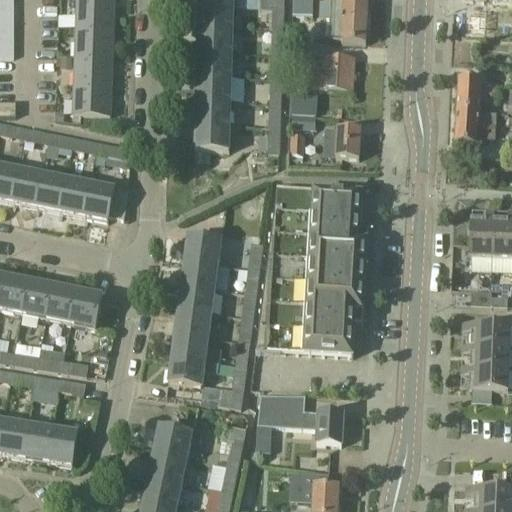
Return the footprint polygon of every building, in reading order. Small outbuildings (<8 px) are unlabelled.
[(13,0),(0,0),(0,8),(14,9),(13,0)] [(313,0),(293,0),(292,21),(313,22),(313,0)] [(366,0),(330,0),(329,23),(367,25),(368,1),(366,1),(366,0)] [(261,1),(260,14),(272,15),(271,35),(283,35),(284,2),(261,1)] [(76,33),(113,35),(114,5),(77,4),(76,33)] [(198,33),(233,34),(233,8),(199,7),(198,33)] [(14,9),(0,8),(0,19),(14,20),(14,9)] [(14,20),(0,19),(0,30),(14,30),(14,20)] [(366,49),(367,25),(329,23),(328,44),(341,45),(341,48),(366,49)] [(14,30),(0,30),(0,41),(14,41),(14,30)] [(75,62),(112,63),(113,35),(76,33),(75,62)] [(198,33),(197,57),(232,58),(233,34),(198,33)] [(14,41),(0,41),(0,52),(14,52),(14,41)] [(271,47),(270,59),(283,60),(283,47),(271,47)] [(14,52),(0,52),(0,62),(14,63),(14,52)] [(197,82),(231,83),(232,58),(197,57),(197,82)] [(354,63),(323,61),(322,77),(314,77),(314,84),(307,84),(307,94),(353,97),(354,63)] [(75,62),(74,91),(111,92),(112,63),(75,62)] [(71,63),(61,63),(60,73),(70,73),(71,63)] [(270,71),(270,84),(282,84),(282,72),(270,71)] [(196,106),(230,107),(231,83),(197,82),(196,106)] [(456,116),(479,117),(479,107),(496,108),(497,93),(480,92),(481,84),(458,83),(456,116)] [(111,92),(74,91),(73,120),(110,122),(111,92)] [(269,108),(281,109),(281,96),(269,95),(269,98),(269,108)] [(290,101),(289,120),(292,120),(302,120),(303,101),(290,100),(290,101)] [(195,131),(230,132),(230,107),(196,106),(195,131)] [(0,108),(0,122),(16,122),(16,121),(16,108),(0,108)] [(497,118),(479,117),(456,116),(454,149),(476,150),(477,142),(494,144),(495,129),(496,129),(497,118)] [(315,121),(302,120),(292,120),(291,134),(314,135),(315,121)] [(269,121),(268,133),(280,133),(281,121),(269,121)] [(2,129),(0,137),(0,141),(2,142),(11,144),(13,131),(12,131),(2,129)] [(230,132),(195,131),(194,156),(229,157),(230,132)] [(26,134),(23,146),(35,149),(37,136),(26,134)] [(325,134),(323,163),(335,163),(359,165),(361,136),(337,134),(337,135),(325,134)] [(50,139),(47,151),(59,153),(61,141),(60,141),(50,139)] [(304,141),(292,141),(290,141),(289,161),(303,162),(304,141)] [(267,156),(267,159),(279,159),(280,142),(268,142),(267,156)] [(74,144),(71,156),(83,158),(86,146),(74,144)] [(123,154),(98,148),(95,161),(121,165),(119,173),(130,175),(130,155),(123,154)] [(0,171),(0,205),(11,208),(17,175),(0,171)] [(17,175),(11,208),(35,213),(42,180),(17,175)] [(42,180),(35,213),(59,217),(66,185),(42,180)] [(83,222),(90,189),(66,185),(59,217),(83,222)] [(90,189),(83,222),(108,227),(109,222),(123,225),(129,197),(115,194),(90,189)] [(313,266),(358,269),(362,199),(277,194),(268,264),(313,266)] [(471,225),(470,262),(472,262),(471,276),(491,277),(491,275),(492,263),(493,226),(494,226),(494,215),(486,215),(485,226),(471,225)] [(491,275),(491,277),(511,277),(511,216),(507,216),(507,226),(494,226),(493,226),(492,263),(491,275)] [(251,237),(249,249),(251,249),(257,250),(259,238),(251,237)] [(221,245),(187,241),(184,266),(218,270),(221,245)] [(248,271),(247,274),(260,276),(260,273),(262,257),(263,250),(257,250),(251,249),(250,257),(248,271)] [(313,266),(268,264),(262,311),(308,313),(355,316),(356,293),(363,293),(363,295),(364,295),(366,267),(365,267),(365,269),(358,269),(313,266)] [(184,266),(181,291),(215,295),(218,270),(184,266)] [(247,274),(244,299),(256,300),(260,276),(247,274)] [(0,304),(0,315),(22,320),(29,287),(5,282),(0,304)] [(46,325),(53,292),(29,287),(22,320),(46,325)] [(181,291),(178,315),(212,319),(215,295),(181,291)] [(46,325),(71,330),(77,296),(53,292),(46,325)] [(77,296),(71,330),(96,335),(102,301),(77,296)] [(470,311),(490,312),(490,302),(490,298),(471,297),(470,311)] [(244,299),(243,311),(255,313),(256,300),(244,299)] [(490,302),(490,312),(507,313),(507,303),(490,302)] [(308,313),(262,311),(256,357),(353,363),(355,316),(308,313)] [(208,343),(212,319),(178,315),(175,339),(208,343)] [(240,333),(239,335),(252,337),(252,335),(253,325),(241,323),(240,333)] [(462,351),(509,353),(510,331),(463,329),(462,337),(473,337),(472,351),(462,350),(462,351)] [(175,339),(171,363),(205,368),(208,343),(175,339)] [(237,354),(236,359),(248,361),(249,356),(250,349),(238,347),(237,354)] [(461,372),(508,374),(509,353),(462,351),(462,358),(472,359),(471,372),(461,372)] [(0,356),(0,368),(12,370),(14,359),(0,356)] [(14,359),(12,370),(36,374),(39,362),(14,359)] [(39,362),(36,374),(61,378),(63,366),(39,362)] [(171,363),(168,388),(202,393),(203,386),(204,377),(217,379),(218,370),(205,368),(171,363)] [(63,366),(61,378),(86,382),(88,370),(63,366)] [(246,377),(247,373),(235,372),(234,375),(231,396),(218,394),(216,411),(241,414),(246,377)] [(507,396),(508,374),(461,372),(461,380),(471,380),(470,395),(507,396)] [(12,377),(10,389),(22,391),(24,379),(12,377)] [(35,387),(34,393),(58,397),(60,385),(36,381),(35,383),(35,387)] [(60,385),(58,397),(84,401),(86,389),(60,385)] [(260,401),(257,431),(256,457),(270,458),(272,432),(317,435),(316,450),(341,451),(343,420),(318,418),(304,417),(305,401),(260,401)] [(4,426),(0,449),(0,459),(23,464),(28,430),(4,426)] [(28,430),(23,464),(47,467),(52,434),(28,430)] [(159,432),(154,457),(187,464),(190,449),(198,450),(200,441),(159,432)] [(238,475),(246,437),(225,432),(222,446),(231,448),(228,459),(215,457),(208,461),(206,468),(226,472),(238,475)] [(52,434),(47,467),(72,471),(77,438),(52,434)] [(187,464),(154,457),(149,481),(182,488),(187,464)] [(222,491),(221,496),(233,498),(238,475),(226,472),(222,491)] [(458,476),(458,489),(496,489),(496,477),(458,476)] [(297,479),(296,507),(312,508),(312,511),(337,511),(339,491),(327,491),(327,480),(297,479)] [(182,488),(149,481),(144,505),(177,511),(182,488)] [(511,511),(511,494),(466,493),(466,500),(476,501),(475,511),(511,511)] [(217,511),(230,511),(232,505),(233,498),(221,496),(217,511)]
